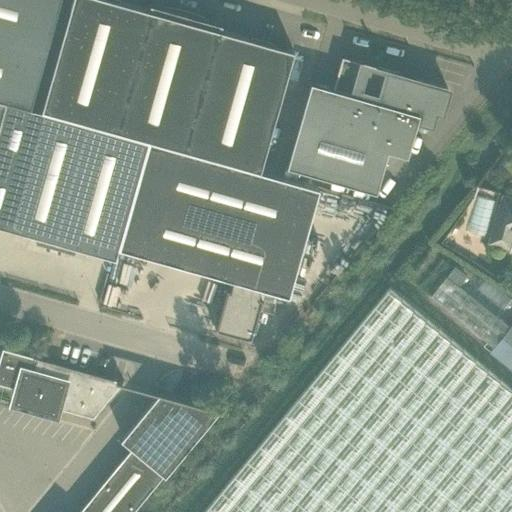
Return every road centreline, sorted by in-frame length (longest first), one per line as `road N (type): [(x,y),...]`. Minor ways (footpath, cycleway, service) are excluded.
road 1 (unclassified): [(234,375),(0,305)]
road 2 (unclassified): [(313,0),(511,57)]
